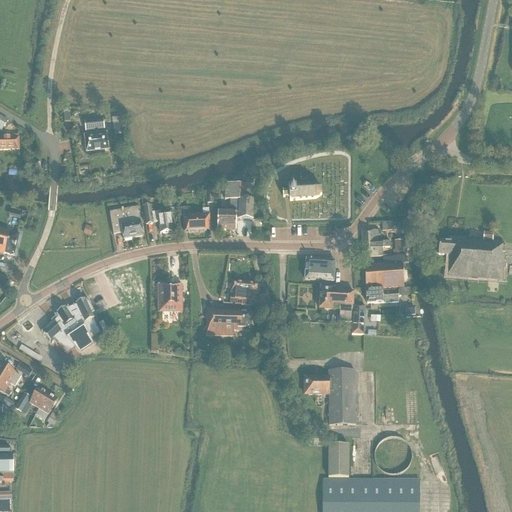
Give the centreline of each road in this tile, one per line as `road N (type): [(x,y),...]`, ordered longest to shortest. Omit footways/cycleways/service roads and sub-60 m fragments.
road 1 (tertiary): [(26,305),(139,253),(337,243),(442,142)]
road 2 (tertiary): [(442,142),(475,87),(492,0)]
road 3 (unclassified): [(26,305),(21,289),(46,233),(54,182)]
